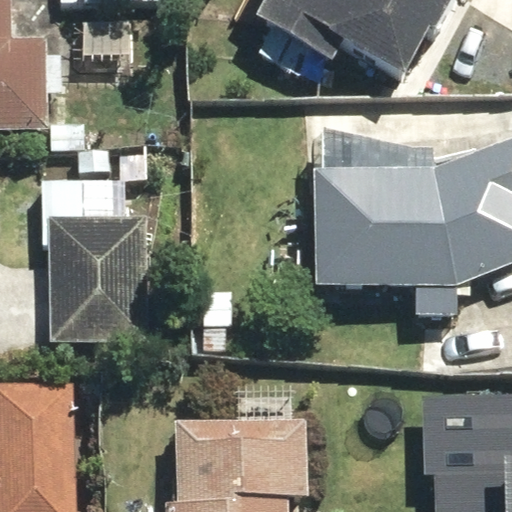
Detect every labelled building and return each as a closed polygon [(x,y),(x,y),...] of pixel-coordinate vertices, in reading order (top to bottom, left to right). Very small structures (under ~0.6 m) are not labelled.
[(14,46),(15,0),(0,0),(0,139),(58,143),(63,49),(14,46)] [(163,0),(63,0),(64,10),(163,12),(163,0)] [(278,0),(265,24),(353,76),(364,58),(413,86),(463,0),(278,0)] [(511,50),(511,0),(484,0),(469,24),(511,51),(511,50)] [(511,156),(467,177),(320,176),(327,291),(426,291),(424,322),(467,322),(470,292),(511,272),(511,156)] [(131,184),(42,183),(41,252),(54,252),(53,345),(149,346),(150,223),(130,223),(131,184)] [(0,511),(75,511),(78,391),(0,389),(0,511)] [(241,423),(187,422),(185,508),(175,507),(175,511),(301,511),(302,504),(317,504),(319,420),(241,418),(241,423)] [(511,511),(511,455),(500,456),(502,511),(511,511)]
